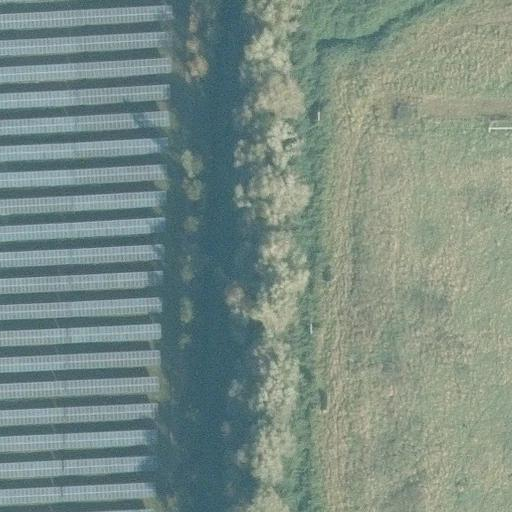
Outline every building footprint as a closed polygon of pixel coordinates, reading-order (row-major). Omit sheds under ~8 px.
[(123,49),(177,48),(177,7),(122,8),(123,49)] [(176,61),(139,61),(138,75),(175,75),(176,61)] [(174,100),(173,88),(141,89),(141,101),(174,100)] [(173,127),(173,113),(138,113),(138,127),(173,127)] [(123,155),(172,154),(172,141),(123,142),(123,155)] [(163,416),(161,402),(126,408),(129,423),(163,416)] [(106,447),(163,444),(163,429),(94,433),(95,444),(105,443),(106,447)] [(126,499),(160,500),(161,458),(125,457),(124,477),(127,478),(126,499)]
